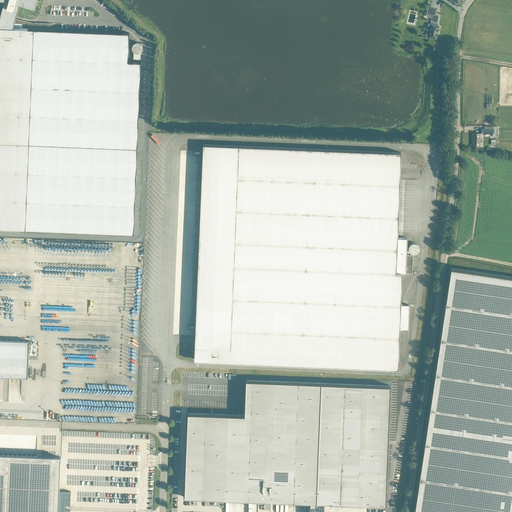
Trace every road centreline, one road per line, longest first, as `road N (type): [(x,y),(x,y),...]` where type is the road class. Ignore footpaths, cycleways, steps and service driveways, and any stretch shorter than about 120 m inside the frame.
road 1 (unclassified): [(407,511),(451,207),(459,29),(472,0)]
road 2 (unclassified): [(62,425),(160,431),(162,511)]
